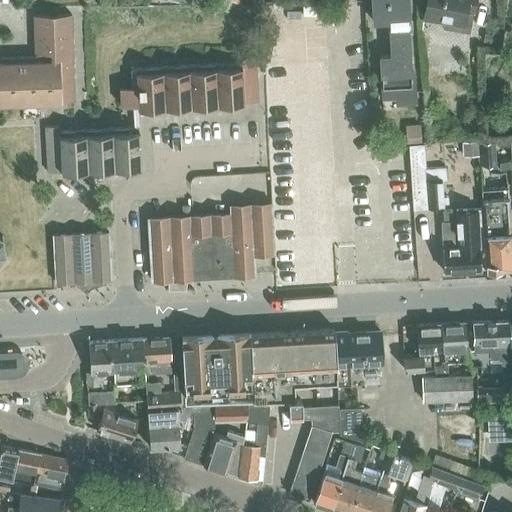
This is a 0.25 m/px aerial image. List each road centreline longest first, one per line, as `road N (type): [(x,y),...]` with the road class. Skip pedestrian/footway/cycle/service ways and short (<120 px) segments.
road 1 (residential): [(132,315),(511,300)]
road 2 (residential): [(132,315),(126,192),(171,189),(169,158),(252,154)]
road 3 (residential): [(265,506),(0,416)]
